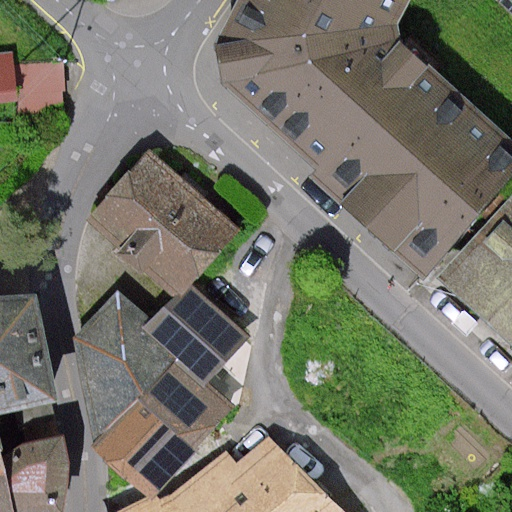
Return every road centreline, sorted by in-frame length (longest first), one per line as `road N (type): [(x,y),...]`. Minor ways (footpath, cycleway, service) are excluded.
road 1 (residential): [(511,395),(145,72)]
road 2 (residential): [(88,511),(89,442),(54,280),(73,194),(145,72)]
